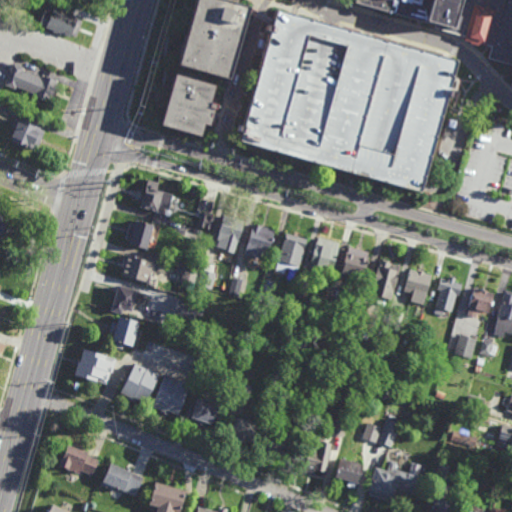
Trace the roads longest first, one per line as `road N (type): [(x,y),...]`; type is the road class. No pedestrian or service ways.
road 1 (primary): [(0,481),(135,0)]
road 2 (residential): [(511,244),(99,127)]
road 3 (residential): [(126,157),(511,266)]
road 4 (residential): [(25,392),(323,511)]
road 5 (residential): [(85,292),(130,135)]
